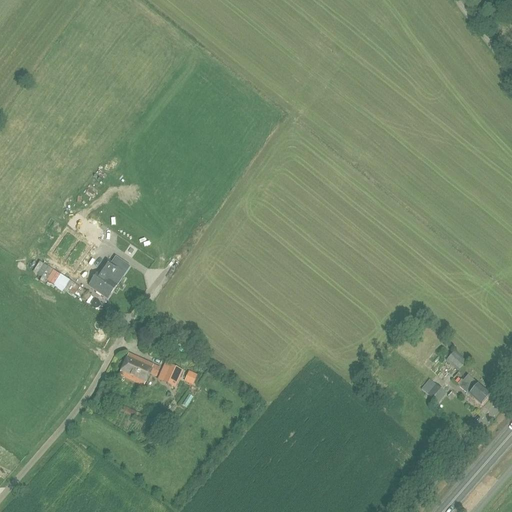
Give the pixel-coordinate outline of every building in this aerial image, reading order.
[(69,271),(88,242),(68,229),(47,259),(69,271)] [(99,271),(88,286),(107,299),(118,284),(117,283),(125,273),(107,260),(99,271)] [(86,300),(90,294),(73,283),(69,290),(86,300)] [(178,344),(181,340),(171,333),(166,340),(173,345),(175,341),(178,344)] [(466,362),(455,352),(452,355),(450,353),(446,356),(448,359),(446,361),(458,371),(466,362)] [(157,375),(159,369),(128,355),(119,375),(144,387),(151,372),(157,375)] [(163,369),(160,377),(161,377),(160,381),(175,387),(182,371),(166,364),(163,369)] [(468,376),(463,382),(461,380),(457,385),(459,386),(458,387),(469,396),(470,395),(481,405),(489,395),(468,376)] [(438,404),(447,394),(429,380),(421,390),(438,404)]
